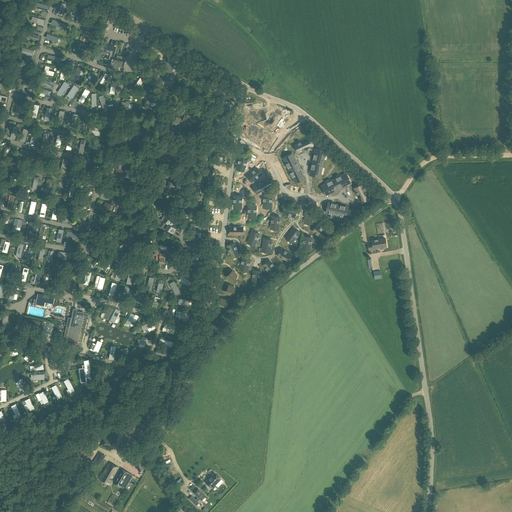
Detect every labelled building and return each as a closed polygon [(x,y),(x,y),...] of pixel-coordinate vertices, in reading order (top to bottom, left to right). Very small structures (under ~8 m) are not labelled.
[(35,2),(33,7),(37,8),(40,9),(44,10),(47,11),(49,6),(45,5),(42,4),(38,3),(35,2)] [(59,11),(58,14),(62,16),(63,13),(64,10),(65,7),(67,4),(62,2),(61,6),(60,9),(59,11)] [(70,16),(69,19),(73,20),(74,17),(75,14),(77,11),(77,9),(73,7),(72,10),(71,13),(70,16)] [(81,20),(80,23),(84,25),(85,21),(86,18),(87,15),(88,13),(84,11),(82,15),(83,15),(82,17),(81,20)] [(92,25),(91,28),(92,28),(95,29),(97,26),(98,23),(99,20),(100,18),(97,17),(95,16),(93,19),(94,19),(94,22),(92,25)] [(44,21),(44,20),(42,19),(39,18),(36,17),(32,17),(31,21),(34,22),(37,23),(40,24),(43,25),(44,21)] [(51,24),(54,25),(56,26),(57,26),(59,27),(62,28),(63,25),(63,24),(60,22),(56,21),(53,19),(51,24)] [(84,33),(83,37),(85,38),(88,39),(91,40),(94,41),(96,37),(93,36),(90,35),(87,34),(84,33)] [(46,38),(49,39),(52,40),(55,41),(57,42),(58,39),(58,38),(56,37),(53,36),(51,35),(48,34),(46,38)] [(95,52),(94,55),(95,55),(97,56),(100,57),(101,57),(102,54),(102,53),(106,54),(106,51),(110,52),(109,56),(109,58),(108,59),(110,60),(111,60),(112,60),(111,63),(110,65),(109,68),(112,69),(115,70),(118,71),(121,72),(122,69),(123,66),(124,63),(125,60),(121,59),(122,57),(121,56),(120,56),(117,55),(117,57),(113,56),(114,53),(115,50),(116,47),(112,46),(108,45),(104,43),(102,43),(101,42),(97,41),(96,45),(97,45),(96,49),(95,52)] [(80,46),(79,49),(82,50),(85,50),(88,51),(91,52),(92,49),(93,47),(90,46),(86,45),(83,44),(81,44),(80,46)] [(21,50),(21,53),(24,53),(27,54),(27,55),(29,56),(29,55),(32,56),(32,53),(33,50),(29,49),(26,48),(22,47),(21,50)] [(74,74),(72,80),(77,81),(78,78),(82,68),(81,68),(77,67),(76,68),(75,71),(74,74)] [(27,68),(25,72),(28,74),(37,78),(39,73),(37,72),(27,68)] [(90,71),(88,77),(90,78),(88,84),(92,86),(97,73),(93,72),(92,72),(90,71)] [(140,86),(142,83),(143,83),(144,81),(140,78),(138,81),(136,84),(134,87),(135,88),(134,90),(137,91),(138,89),(140,86)] [(166,92),(171,93),(175,80),(170,79),(166,92)] [(66,80),(64,85),(65,85),(65,86),(66,86),(66,88),(70,89),(70,88),(73,88),(73,87),(74,88),(76,84),(66,80)] [(24,82),(23,84),(24,84),(23,86),(28,87),(27,92),(31,93),(32,90),(33,87),(33,84),(31,83),(28,82),(25,81),(24,83),(24,82)] [(40,91),(40,93),(41,93),(45,94),(45,97),(44,98),(44,99),(48,100),(49,97),(50,94),(51,91),(48,90),(44,89),(41,88),(41,90),(40,90),(40,91)] [(75,97),(74,100),(74,101),(75,101),(76,102),(76,101),(78,102),(78,101),(79,96),(83,97),(83,96),(84,93),(81,92),(77,90),(76,94),(75,97)] [(151,101),(153,94),(145,92),(143,105),(144,105),(144,107),(150,108),(151,101)] [(153,93),(153,94),(151,101),(158,103),(160,94),(153,93)] [(103,95),(99,97),(100,99),(100,100),(101,102),(102,105),(102,104),(103,106),(102,106),(103,109),(107,107),(108,107),(106,104),(105,101),(104,98),(103,95)] [(122,105),(121,109),(124,110),(128,111),(128,109),(129,108),(129,105),(130,102),(126,101),(125,104),(122,103),(122,105)] [(250,111),(247,112),(249,119),(253,118),(253,119),(254,119),(253,118),(255,118),(256,118),(256,117),(260,116),(258,108),(253,110),(253,109),(253,110),(250,111),(250,110),(250,111)] [(194,116),(191,115),(186,112),(184,118),(182,121),(190,124),(194,116)] [(277,115),(273,120),(275,122),(276,122),(279,124),(279,125),(281,126),(287,118),(280,112),(277,115)] [(180,127),(182,121),(184,118),(175,114),(172,123),(180,127)] [(287,118),(281,126),(283,128),(284,128),(287,130),(287,131),(289,132),(293,127),(295,124),(287,118)] [(89,130),(88,134),(92,135),(96,135),(99,136),(100,132),(99,132),(100,128),(97,128),(93,127),(90,126),(89,130)] [(252,132),(249,138),(251,139),(251,140),(255,142),(257,143),(262,134),(254,129),(252,132)] [(262,134),(257,143),(260,144),(259,145),(260,145),(260,144),(264,146),(263,147),(264,147),(266,148),(269,142),(271,139),(262,134)] [(298,144),(295,145),(298,152),(302,150),(302,151),(303,151),(302,150),(304,150),(305,150),(304,149),(309,147),(306,140),(301,142),(300,142),(301,142),(298,144),(298,143),(297,143),(298,144)] [(90,141),(88,146),(91,147),(94,149),(97,151),(99,152),(101,147),(99,146),(96,144),(93,143),(90,141)] [(4,144),(2,148),(3,148),(6,149),(9,150),(8,155),(12,156),(12,153),(13,150),(14,147),(11,146),(7,145),(4,144)] [(313,159),(313,161),(322,164),(325,154),(321,153),(315,152),(314,154),(314,155),(313,159)] [(35,163),(34,166),(38,168),(40,165),(41,162),(42,159),(44,156),(40,154),(38,157),(37,160),(35,163)] [(49,165),(48,168),(53,170),(54,167),(55,163),(57,159),(52,157),(51,161),(49,165)] [(238,163),(237,166),(244,169),(245,165),(246,165),(246,163),(247,163),(246,163),(247,159),(240,157),(239,161),(238,160),(238,161),(239,161),(238,163)] [(291,159),(285,161),(286,164),(288,168),(289,170),(298,166),(294,157),(291,159)] [(61,168),(60,172),(65,173),(66,170),(67,166),(67,163),(68,160),(65,159),(63,159),(63,162),(61,166),(61,168)] [(311,169),(311,171),(320,173),(322,164),(313,161),(312,164),(311,168),(311,169)] [(241,169),(238,175),(244,178),(249,167),(246,166),(244,170),(241,169)] [(298,166),(289,170),(290,173),(291,173),(292,177),(294,179),(303,175),(298,166)] [(91,177),(90,180),(95,182),(95,178),(96,175),(97,171),(98,168),(94,167),(93,167),(92,170),(91,175),(91,177)] [(127,169),(121,168),(117,168),(115,176),(115,177),(115,178),(115,179),(116,180),(117,180),(118,180),(119,180),(119,179),(119,178),(120,178),(119,177),(119,176),(119,174),(126,175),(127,169)] [(252,172),(249,174),(254,180),(257,178),(258,177),(259,177),(259,176),(262,174),(257,168),(254,170),(253,170),(254,170),(252,172),(252,171),(252,172)] [(336,179),(334,180),(338,189),(347,184),(345,181),(342,175),(340,176),(340,177),(336,178),(336,179)] [(327,183),(325,184),(329,193),(338,189),(334,180),(331,181),(331,180),(331,181),(327,183)] [(259,184),(256,186),(259,192),(262,190),(263,191),(263,190),(264,189),(265,190),(264,189),(268,187),(264,181),(261,183),(261,182),(260,182),(261,183),(259,184),(259,183),(258,183),(259,184)] [(361,185),(354,188),(356,192),(356,193),(357,194),(357,195),(360,199),(367,196),(365,191),(364,191),(363,188),(361,185)] [(84,194),(81,196),(84,200),(86,197),(88,196),(89,195),(92,193),(89,189),(86,191),(86,192),(84,194)] [(233,202),(234,202),(234,205),(241,206),(241,202),(242,202),(241,202),(242,200),(241,200),(242,196),(234,195),(234,199),(233,199),(233,200),(234,200),(234,202),(233,202)] [(263,201),(264,201),(263,205),(271,205),(271,202),(272,202),(271,202),(271,200),(272,200),(272,199),(271,199),(272,195),(264,195),(264,199),(263,199),(264,199),(263,201)] [(112,199),(111,204),(114,205),(119,207),(121,202),(112,199)] [(105,202),(103,207),(112,210),(114,205),(111,204),(105,202)] [(328,203),(326,212),(329,213),(329,214),(329,213),(333,214),(333,215),(333,214),(336,215),(338,215),(338,216),(338,215),(342,216),(342,217),(342,216),(345,217),(348,207),(345,207),(345,206),(344,206),(344,207),(340,206),(341,205),(340,205),(338,205),(336,204),(335,204),(331,203),(332,203),(331,203),(328,203)] [(248,211),(248,212),(248,215),(256,216),(256,212),(256,210),(256,209),(256,206),(248,205),(248,209),(248,211)] [(287,207),(285,214),(288,215),(288,216),(288,215),(290,216),(294,217),(297,210),(293,209),(287,207)] [(305,217),(304,220),(312,221),(312,217),(313,217),(312,217),(313,215),(312,215),(313,211),(305,210),(305,217)] [(7,214),(4,226),(8,227),(12,215),(7,214)] [(77,215),(74,217),(76,221),(77,224),(79,226),(83,224),(81,221),(80,220),(78,218),(77,215)] [(112,225),(114,220),(111,219),(108,218),(105,217),(102,216),(101,220),(102,220),(101,221),(105,222),(109,223),(112,225)] [(166,216),(163,221),(168,224),(171,226),(174,222),(166,216)] [(271,222),(271,226),(278,227),(279,223),(279,221),(280,221),(279,221),(280,217),(272,216),(272,220),(271,220),(272,220),(271,222)] [(16,217),(12,227),(16,229),(20,219),(16,217)] [(23,220),(20,230),(24,231),(28,222),(23,220)] [(168,224),(165,229),(173,234),(176,229),(171,226),(168,224)] [(317,225),(313,231),(318,235),(321,237),(325,231),(322,229),(323,228),(322,229),(321,227),(320,227),(317,225)] [(230,227),(230,235),(236,235),(240,235),(240,227),(236,227),(234,227),(233,227),(230,227)] [(290,233),(287,236),(294,240),(296,237),(300,232),(293,228),(291,231),(290,233),(289,232),(289,233),(290,233)] [(250,237),(249,240),(256,243),(257,239),(257,240),(257,239),(258,237),(258,238),(258,237),(259,233),(252,231),(250,237)] [(124,238),(120,234),(118,232),(113,237),(115,239),(113,241),(117,245),(121,241),(121,240),(124,238)] [(124,238),(121,240),(121,241),(125,244),(132,238),(128,234),(124,238)] [(302,242),(302,243),(303,243),(303,246),(310,247),(310,244),(311,237),(304,236),(303,240),(303,242),(302,242)] [(263,245),(262,248),(270,249),(270,246),(271,246),(271,244),(271,243),(271,240),(264,238),(263,245)] [(1,243),(0,246),(4,247),(3,251),(7,253),(8,249),(9,246),(10,242),(6,241),(6,240),(2,239),(1,243)] [(373,243),(368,244),(369,251),(373,251),(373,249),(386,247),(385,239),(372,241),(373,243)] [(234,243),(227,246),(229,249),(228,250),(229,250),(229,252),(230,252),(231,255),(238,252),(237,249),(237,248),(236,247),(236,246),(234,243)] [(281,248),(278,255),(281,257),(283,258),(284,258),(287,260),(290,253),(287,251),(285,250),(281,248)] [(94,262),(93,265),(95,267),(97,265),(101,259),(98,257),(96,260),(94,262)] [(241,263),(240,267),(248,269),(249,265),(249,263),(250,263),(249,263),(250,259),(243,257),(242,261),(241,261),(242,261),(241,263)] [(269,260),(263,265),(266,268),(265,268),(265,269),(266,268),(267,270),(269,273),(275,268),(273,265),(274,265),(273,265),(272,264),(272,263),(269,260)] [(57,261),(57,265),(60,266),(63,266),(63,270),(68,271),(68,267),(69,263),(66,263),(63,262),(60,261),(57,261)] [(105,267),(104,270),(107,272),(108,269),(109,267),(110,267),(112,264),(108,262),(107,265),(105,267)] [(252,276),(253,276),(252,280),(260,281),(260,277),(261,277),(260,277),(261,275),(261,271),(254,270),(253,274),(252,274),(253,274),(253,276),(252,276)] [(44,271),(41,283),(46,284),(50,273),(44,271)] [(230,273),(227,276),(229,278),(231,281),(234,279),(236,276),(234,274),(232,272),(231,273),(230,273)] [(96,279),(95,283),(99,284),(98,287),(98,288),(102,289),(103,285),(104,282),(105,278),(101,277),(101,276),(97,275),(96,279)] [(182,276),(179,280),(182,282),(185,283),(187,285),(190,286),(193,282),(190,281),(187,279),(184,277),(182,276)] [(174,282),(169,284),(171,287),(172,290),(174,292),(175,295),(180,293),(178,290),(177,287),(175,284),(174,282)] [(227,289),(226,292),(229,293),(232,295),(232,294),(234,292),(234,289),(231,287),(228,286),(228,287),(227,289)] [(122,295),(121,298),(126,300),(127,297),(128,294),(129,291),(129,288),(125,287),(124,290),(124,293),(123,295),(122,295)] [(33,303),(37,304),(41,305),(45,306),(46,302),(49,303),(53,303),(53,302),(53,301),(52,301),(53,298),(55,299),(56,297),(52,296),(49,296),(45,295),(41,294),(38,293),(38,294),(38,295),(39,295),(38,298),(37,298),(37,300),(34,299),(33,303)] [(133,298),(132,301),(135,302),(138,303),(142,304),(143,301),(143,298),(144,296),(141,295),(137,293),(134,293),(133,295),(133,298)] [(153,295),(151,303),(155,304),(154,307),(158,309),(161,299),(157,297),(153,295)] [(219,302),(218,306),(221,307),(224,308),(226,305),(226,302),(223,301),(220,300),(220,301),(219,302)] [(107,310),(104,318),(105,318),(107,319),(108,319),(110,316),(111,312),(113,309),(109,307),(107,310)] [(64,335),(64,338),(67,339),(71,339),(75,340),(78,341),(82,342),(83,338),(83,334),(84,332),(84,330),(85,329),(85,327),(86,324),(86,323),(86,322),(87,319),(87,318),(88,315),(85,315),(83,314),(84,313),(79,311),(79,312),(77,311),(77,309),(74,309),(74,308),(73,312),(72,315),(72,319),(68,318),(68,320),(67,321),(67,322),(67,324),(67,325),(66,326),(66,327),(66,328),(66,329),(65,331),(65,333),(65,334),(64,335)] [(112,317),(110,320),(113,321),(114,322),(117,316),(119,313),(120,311),(116,309),(114,311),(113,314),(112,317)] [(131,313),(126,322),(130,324),(132,321),(135,323),(139,316),(135,314),(135,315),(131,313)] [(29,318),(28,323),(31,323),(31,326),(34,326),(37,327),(38,325),(40,325),(41,321),(38,320),(35,320),(32,319),(29,318)] [(54,322),(44,321),(40,340),(50,342),(54,322)] [(147,323),(142,326),(144,330),(148,328),(150,331),(156,328),(154,324),(153,325),(151,321),(147,323)] [(163,327),(162,331),(169,333),(170,329),(174,330),(175,326),(165,323),(164,327),(163,327)] [(160,339),(159,343),(162,344),(165,345),(168,346),(171,347),(172,342),(169,341),(166,340),(163,340),(160,339)] [(93,344),(91,351),(94,352),(95,351),(99,353),(102,343),(97,341),(96,345),(93,344)] [(28,356),(25,358),(28,361),(30,359),(32,356),(34,354),(36,352),(33,348),(31,351),(29,353),(27,355),(28,356)] [(125,348),(120,349),(121,353),(122,356),(123,359),(124,363),(129,361),(127,357),(126,354),(125,348)] [(139,358),(137,367),(143,369),(144,366),(146,366),(146,364),(145,363),(146,360),(139,358)] [(82,367),(79,368),(80,381),(86,380),(86,377),(86,374),(86,373),(85,372),(90,371),(88,359),(81,360),(82,367)] [(101,364),(97,365),(98,369),(100,373),(101,377),(106,375),(103,367),(101,364)] [(22,379),(18,382),(21,387),(23,390),(25,392),(29,390),(27,387),(25,384),(23,382),(22,379)] [(68,379),(64,381),(66,384),(67,386),(68,389),(69,388),(71,392),(74,390),(73,387),(71,385),(70,382),(68,379)] [(56,385),(52,387),(53,390),(55,393),(56,396),(58,399),(62,396),(60,394),(59,391),(57,388),(56,385)] [(39,393),(35,395),(37,398),(39,401),(42,400),(43,400),(44,403),(48,401),(47,398),(45,395),(43,392),(39,394),(39,393)] [(32,411),(36,409),(31,400),(27,402),(27,401),(23,402),(27,409),(30,407),(32,411)] [(16,404),(11,406),(13,409),(14,412),(17,418),(21,416),(20,413),(19,410),(17,407),(16,404)] [(130,426),(127,432),(145,443),(148,436),(130,426)] [(102,437),(100,446),(111,449),(114,440),(102,437)] [(82,443),(78,450),(89,456),(89,457),(91,454),(94,450),(92,449),(82,443)] [(78,450),(76,455),(86,461),(89,456),(78,450)] [(96,457),(92,463),(98,466),(103,459),(105,456),(100,452),(96,457)] [(148,465),(141,453),(135,456),(142,468),(148,465)] [(108,470),(102,481),(109,485),(118,468),(111,464),(108,470)] [(101,473),(98,479),(102,481),(108,470),(105,468),(102,473),(101,473)] [(121,469),(113,483),(124,489),(132,475),(121,469)] [(213,473),(205,482),(211,488),(220,479),(213,473)] [(198,489),(194,494),(201,500),(205,496),(198,489)] [(106,502),(111,505),(114,499),(109,496),(106,502)] [(191,504),(196,509),(200,506),(195,500),(191,504)]
